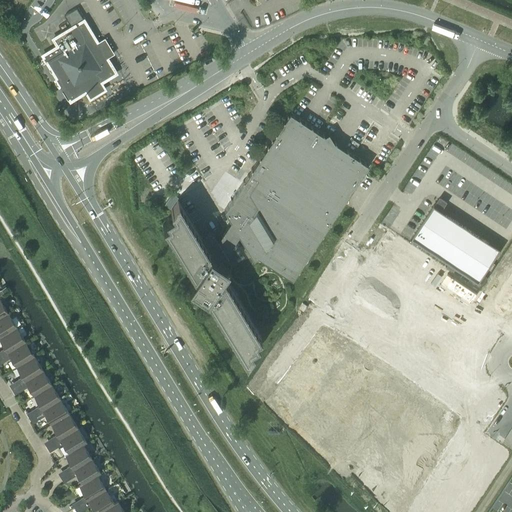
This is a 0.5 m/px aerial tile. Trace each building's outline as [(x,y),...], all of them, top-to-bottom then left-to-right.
[(81,16),(76,8),(64,15),(69,24),(81,16)] [(44,57),(42,58),(44,62),(46,61),(56,78),(55,79),(59,86),(61,85),(70,100),(85,91),(89,98),(105,89),(100,81),(101,80),(115,72),(112,68),(104,54),(106,52),(104,48),(102,45),(101,45),(99,46),(96,42),(91,32),(83,20),(71,27),(64,31),(56,36),(53,38),(57,46),(42,55),(43,56),(44,57)] [(338,209),(342,203),(345,198),(346,198),(347,197),(346,197),(353,186),(354,186),(355,185),(354,185),(361,174),(362,174),(363,173),(362,173),(368,164),(359,158),(360,158),(358,157),(347,150),(348,150),(346,149),(335,142),(336,142),(334,141),(328,132),(323,134),(324,134),(322,133),(311,126),(312,126),(310,125),(299,118),(300,118),(298,117),(289,111),(283,120),(282,121),(282,122),(275,132),(274,133),(274,134),(267,144),(266,145),(266,146),(259,156),(258,157),(258,158),(251,168),(250,169),(250,170),(243,180),(242,181),(242,182),(224,210),(230,220),(218,238),(217,237),(216,238),(219,242),(216,243),(215,243),(214,242),(213,242),(212,242),(211,243),(211,244),(210,245),(210,246),(211,247),(208,249),(207,248),(200,237),(201,237),(200,236),(193,225),(193,224),(192,223),(185,212),(186,212),(185,211),(178,201),(178,200),(177,198),(170,210),(172,213),(164,218),(167,222),(162,225),(163,226),(170,237),(169,237),(170,238),(177,249),(177,250),(178,251),(185,262),(184,262),(185,263),(188,267),(193,275),(187,284),(206,296),(207,298),(207,299),(208,300),(214,311),(215,312),(222,323),(222,324),(223,324),(229,335),(229,336),(230,337),(237,348),(238,349),(244,360),(245,362),(253,351),(251,347),(258,342),(256,338),(260,335),(260,334),(259,334),(253,323),(252,322),(245,311),(246,310),(245,310),(238,299),(238,298),(237,297),(230,286),(231,286),(230,285),(222,273),(228,264),(221,260),(226,253),(227,254),(228,254),(226,252),(238,234),(253,259),(257,256),(259,257),(269,264),(271,265),(281,272),(283,273),(291,279),(297,270),(298,270),(299,269),(298,268),(305,258),(306,258),(307,257),(306,256),(313,246),(314,246),(315,245),(321,234),(322,234),(323,233),(322,233),(329,222),(330,222),(331,221),(330,221),(337,210),(338,210),(339,209),(338,209)] [(434,204),(412,237),(479,282),(501,248),(434,204)] [(0,336),(16,327),(8,313),(0,317),(0,336)] [(25,341),(16,327),(0,336),(0,340),(3,346),(4,347),(0,350),(3,355),(25,341)] [(34,356),(25,341),(3,355),(6,359),(10,357),(11,359),(16,367),(34,356)] [(331,342),(286,409),(392,511),(396,511),(455,425),(331,342)] [(42,370),(34,356),(16,367),(22,376),(18,379),(21,383),(42,370)] [(51,384),(42,370),(21,383),(23,388),(28,386),(29,387),(33,395),(51,384)] [(60,399),(51,384),(33,395),(38,403),(39,405),(35,407),(38,412),(60,399)] [(69,413),(60,399),(38,412),(41,417),(45,415),(46,416),(51,424),(69,413)] [(77,428),(69,413),(51,424),(57,434),(52,436),(55,441),(77,428)] [(86,442),(77,428),(55,441),(58,446),(62,443),(63,445),(68,452),(68,453),(83,444),(86,442)] [(91,458),(83,444),(68,453),(68,452),(65,455),(69,463),(70,464),(66,467),(69,472),(91,458)] [(100,473),(91,458),(69,472),(72,476),(76,474),(77,476),(82,483),(82,484),(97,475),(100,473)] [(105,489),(97,475),(82,484),(82,483),(79,485),(84,493),(84,495),(80,498),(83,502),(105,489)] [(511,511),(511,478),(489,511),(511,511)] [(100,511),(114,503),(105,489),(83,502),(86,507),(90,505),(91,506),(94,511),(100,511)] [(123,511),(117,501),(114,503),(100,511),(123,511)]
